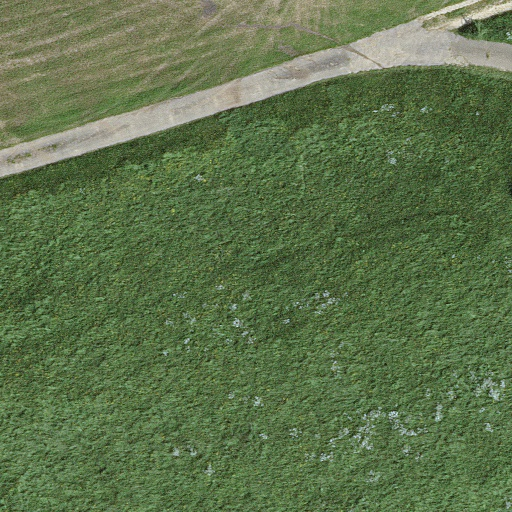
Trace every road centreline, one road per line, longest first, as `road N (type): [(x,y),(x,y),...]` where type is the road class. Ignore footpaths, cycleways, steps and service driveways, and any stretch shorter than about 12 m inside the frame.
road 1 (track): [(511,57),(425,48),(369,53),(0,161)]
road 2 (track): [(369,53),(505,0)]
